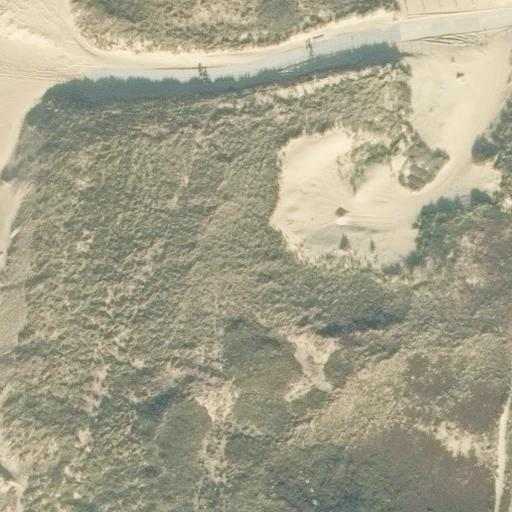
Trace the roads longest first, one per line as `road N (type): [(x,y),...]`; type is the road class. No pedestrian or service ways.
road 1 (track): [(0,67),(111,77),(214,74),(511,15)]
road 2 (unknown): [(511,348),(500,511)]
